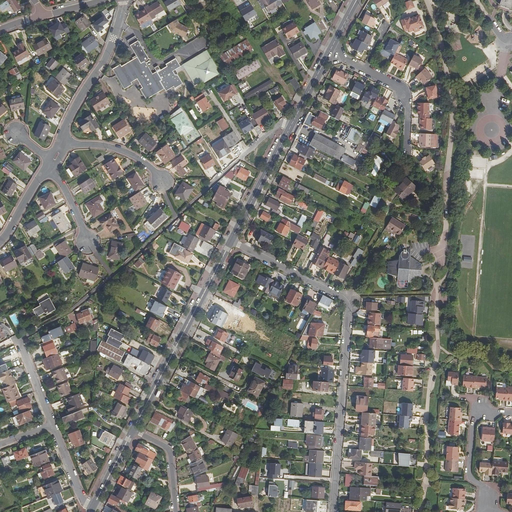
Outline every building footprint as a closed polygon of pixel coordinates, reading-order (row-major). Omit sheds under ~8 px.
[(10,6),(15,13),(21,9),(15,0),(8,0),(7,1),(0,5),(0,7),(2,11),(10,6)] [(181,4),(178,0),(169,0),(164,3),(169,11),(181,4)] [(260,0),(261,0),(257,2),(260,7),(263,5),(268,13),(276,7),(271,0),(270,1),(268,0),(260,0)] [(317,0),(306,0),(312,9),(320,4),(317,0)] [(377,8),(388,2),(387,0),(375,0),(373,1),(377,8)] [(411,0),(404,3),(407,10),(414,7),(411,0)] [(511,0),(502,0),(501,5),(503,5),(502,7),(507,9),(508,7),(510,8),(511,2),(511,0)] [(145,11),(151,20),(155,17),(154,16),(157,14),(163,10),(158,1),(149,7),(148,5),(143,8),(145,11)] [(244,21),(256,14),(250,4),(238,11),(244,21)] [(151,20),(145,11),(135,17),(141,26),(151,20)] [(409,16),(401,19),(403,25),(405,30),(407,33),(411,32),(411,34),(416,32),(416,31),(424,29),(419,14),(412,17),(413,19),(411,19),(410,17),(409,18),(409,16)] [(75,22),(82,32),(91,25),(83,15),(75,22)] [(366,15),(362,24),(373,29),(375,25),(373,25),(375,20),(366,15)] [(52,37),(64,32),(65,34),(69,32),(61,16),(54,19),(56,23),(47,27),(52,37)] [(179,24),(176,19),(171,23),(168,24),(170,28),(169,28),(171,32),(175,34),(175,33),(183,37),(188,28),(184,26),(183,27),(181,26),(181,25),(179,24)] [(300,32),(294,22),(282,29),(288,39),(300,32)] [(318,37),(317,35),(321,33),(315,22),(302,28),(309,41),(318,37)] [(362,34),(358,41),(368,46),(369,47),(371,42),(370,42),(372,37),(366,34),(367,32),(363,31),(362,34)] [(92,36),(81,44),(87,53),(98,45),(92,36)] [(166,92),(173,87),(175,89),(183,84),(178,76),(177,76),(175,76),(174,75),(172,72),(175,70),(181,67),(176,59),(165,65),(167,67),(160,70),(158,66),(154,68),(156,72),(152,74),(148,67),(152,65),(135,36),(127,41),(137,57),(121,67),(120,65),(112,70),(124,89),(132,84),(131,83),(137,79),(142,89),(140,90),(146,100),(164,89),(166,92)] [(46,38),(33,46),(39,55),(51,48),(46,38)] [(246,40),(220,56),(227,67),(253,51),(246,40)] [(277,40),(261,48),(268,59),(278,54),(279,57),(285,54),(277,40)] [(368,46),(358,41),(356,40),(351,49),(361,55),(364,50),(365,49),(366,49),(368,46)] [(395,54),(400,45),(390,40),(388,44),(389,45),(388,48),(387,47),(385,51),(394,56),(395,54)] [(301,42),(290,49),(296,59),(307,52),(301,42)] [(29,55),(23,43),(17,46),(19,49),(12,53),(17,62),(29,55)] [(205,51),(182,64),(194,87),(218,74),(205,51)] [(82,53),(73,60),(81,70),(89,63),(82,53)] [(395,54),(394,56),(390,63),(397,67),(403,70),(408,61),(395,54)] [(423,61),(414,56),(408,67),(412,68),(413,68),(418,70),(423,61)] [(52,71),(58,63),(52,58),(46,66),(52,71)] [(246,66),(251,73),(260,67),(256,60),(246,66)] [(251,73),(246,66),(234,73),(239,80),(251,73)] [(22,77),(16,67),(10,72),(16,82),(22,77)] [(63,69),(56,78),(64,85),(72,76),(63,69)] [(424,69),(416,77),(418,80),(420,79),(421,81),(425,85),(432,78),(424,69)] [(343,74),(340,73),(336,71),(332,80),(344,85),(348,76),(343,74)] [(290,81),(297,93),(300,86),(295,78),(290,81)] [(246,79),(238,83),(244,93),(251,88),(246,79)] [(259,87),(262,92),(273,85),(270,80),(259,87)] [(53,81),(46,89),(57,98),(64,89),(53,81)] [(357,83),(357,82),(352,92),(353,92),(359,96),(360,96),(364,89),(365,86),(362,84),(361,85),(357,83)] [(230,86),(219,93),(224,101),(228,99),(228,100),(232,97),(235,94),(230,86)] [(329,91),(324,100),(336,106),(337,102),(336,101),(340,92),(329,86),(328,90),(329,91)] [(438,97),(436,86),(426,88),(428,99),(438,97)] [(262,92),(259,87),(245,95),(248,101),(262,92)] [(377,97),(380,92),(373,88),(371,92),(371,94),(368,94),(367,94),(365,93),(361,101),(367,104),(370,99),(371,99),(373,98),(376,100),(377,97)] [(278,100),(274,102),(279,110),(284,107),(283,105),(287,103),(283,97),(281,97),(277,91),(274,93),(278,100)] [(357,100),(359,96),(353,92),(352,92),(351,93),(350,96),(357,100)] [(103,93),(90,101),(96,111),(109,102),(103,93)] [(205,97),(203,94),(201,96),(201,95),(195,98),(203,111),(211,107),(206,97),(205,97)] [(23,97),(9,100),(11,111),(25,108),(23,97)] [(376,100),(374,103),(372,107),(379,110),(383,113),(386,107),(389,102),(384,99),(383,100),(377,97),(376,100)] [(50,101),(42,112),(51,119),(59,107),(50,101)] [(429,104),(418,104),(418,110),(418,115),(420,115),(429,115),(429,104)] [(343,109),(337,106),(331,117),(338,121),(344,110),(343,109)] [(391,125),(392,122),(395,116),(389,113),(391,110),(386,107),(383,113),(382,115),(380,119),(388,123),(391,125)] [(179,108),(167,117),(181,136),(193,127),(179,108)] [(264,108),(252,116),(258,126),(261,124),(261,123),(270,117),(264,108)] [(329,116),(322,113),(319,118),(320,119),(319,120),(315,118),(311,126),(320,130),(321,128),(322,128),(323,126),(322,126),(324,122),(325,123),(329,116)] [(91,115),(79,123),(83,130),(89,126),(92,131),(98,126),(91,115)] [(223,118),(216,122),(222,131),(228,127),(223,118)] [(254,128),(249,119),(238,125),(244,134),(254,128)] [(431,119),(429,119),(420,119),(420,124),(421,124),(421,130),(431,131),(431,119)] [(123,120),(113,127),(121,138),(130,131),(123,120)] [(44,140),(50,127),(40,122),(34,135),(44,140)] [(398,131),(398,129),(398,125),(392,122),(391,125),(390,127),(387,132),(396,137),(396,136),(399,132),(398,131)] [(351,128),(345,139),(355,144),(361,133),(351,128)] [(236,144),(239,142),(233,132),(223,138),(224,140),(212,148),(220,160),(227,156),(226,154),(231,151),(229,149),(236,144)] [(145,134),(138,142),(149,151),(156,143),(145,134)] [(431,148),(432,135),(420,134),(419,139),(420,139),(420,146),(422,147),(431,148)] [(315,135),(309,148),(315,151),(316,148),(352,166),(355,161),(343,155),(346,150),(315,135)] [(156,152),(165,164),(175,157),(166,144),(156,152)] [(303,146),(298,157),(309,162),(314,152),(303,146)] [(20,153),(12,162),(24,171),(31,162),(20,153)] [(209,155),(200,160),(205,170),(215,164),(209,155)] [(181,156),(171,163),(181,177),(186,173),(182,167),(187,164),(181,156)] [(305,161),(294,156),(289,165),(300,171),(305,161)] [(429,156),(419,163),(424,171),(434,164),(429,156)] [(68,168),(73,175),(74,177),(86,169),(79,157),(71,162),(72,164),(68,167),(68,168)] [(383,160),(376,157),(372,165),(373,165),(372,168),(374,169),(372,174),(375,175),(383,160)] [(114,159),(104,166),(113,180),(123,173),(114,159)] [(10,172),(14,168),(8,162),(4,167),(10,172)] [(3,167),(1,170),(7,175),(9,173),(3,167)] [(237,175),(236,176),(245,181),(250,173),(241,168),(239,171),(237,169),(234,174),(237,175)] [(301,174),(296,171),(292,179),(300,183),(302,178),(300,177),(301,174)] [(135,173),(127,178),(133,187),(136,191),(144,186),(135,173)] [(286,178),(283,177),(278,186),(286,190),(291,181),(286,178)] [(416,188),(406,178),(394,191),(404,201),(416,188)] [(90,179),(79,186),(85,194),(96,187),(90,179)] [(17,185),(9,180),(8,182),(4,181),(0,188),(3,190),(2,192),(10,197),(17,185)] [(350,184),(345,181),(339,192),(344,194),(350,184)] [(193,189),(183,183),(175,195),(185,201),(193,189)] [(306,188),(297,184),(294,188),(303,193),(306,188)] [(220,186),(217,193),(228,199),(231,194),(224,190),(224,189),(220,186)] [(284,192),(279,189),(275,198),(290,205),(294,197),(284,192)] [(140,192),(129,199),(136,210),(147,203),(140,192)] [(50,193),(39,198),(45,210),(56,205),(50,193)] [(228,199),(217,193),(213,200),(217,203),(216,205),(223,209),(228,199)] [(374,196),(369,205),(375,208),(380,198),(374,195),(374,196)] [(96,198),(86,205),(94,217),(104,211),(96,198)] [(277,210),(280,204),(270,198),(266,206),(273,209),(271,213),(278,216),(280,212),(277,210)] [(300,202),(298,206),(305,209),(307,205),(308,204),(301,200),(298,199),(297,201),(300,202)] [(193,206),(188,216),(191,217),(191,216),(194,218),(197,214),(195,213),(198,207),(194,205),(194,206),(193,206)] [(155,228),(166,217),(160,210),(148,221),(155,228)] [(324,212),(321,210),(318,216),(315,222),(318,223),(324,212)] [(61,212),(52,218),(61,233),(71,228),(61,212)] [(270,216),(263,212),(260,218),(267,222),(270,216)] [(318,223),(315,228),(320,231),(328,214),(324,212),(318,223)] [(36,217),(38,221),(45,217),(42,213),(36,217)] [(110,213),(98,221),(102,228),(106,226),(110,232),(118,227),(110,213)] [(360,216),(354,227),(357,229),(363,218),(360,216)] [(385,229),(389,232),(390,230),(395,233),(399,236),(405,226),(392,218),(385,229)] [(34,220),(24,227),(30,237),(40,230),(34,220)] [(297,226),(285,220),(283,224),(280,223),(276,232),(285,237),(289,229),(298,234),(301,228),(300,228),(297,226)] [(212,222),(209,228),(215,231),(216,231),(219,226),(212,222)] [(181,223),(178,229),(186,233),(188,229),(185,228),(186,225),(181,223)] [(210,241),(215,231),(209,228),(205,225),(199,236),(204,239),(203,240),(206,242),(207,240),(210,241)] [(260,231),(255,241),(260,243),(260,241),(268,245),(272,237),(260,231)] [(313,233),(310,239),(313,241),(310,247),(315,250),(319,243),(317,242),(320,237),(313,233)] [(190,235),(183,248),(192,252),(198,239),(190,235)] [(304,250),(308,242),(303,239),(297,236),(293,244),(292,246),(296,248),(297,247),(300,248),(304,250)] [(66,256),(72,252),(64,241),(55,247),(62,259),(66,256)] [(122,244),(112,242),(108,258),(119,260),(122,244)] [(213,247),(204,242),(201,248),(210,252),(213,247)] [(29,246),(34,254),(37,252),(33,244),(29,246)] [(25,246),(14,252),(20,263),(31,257),(25,246)] [(315,257),(314,257),(311,263),(312,263),(318,266),(318,265),(323,267),(326,260),(320,257),(324,250),(321,248),(315,257)] [(354,267),(363,252),(358,249),(353,257),(354,259),(350,265),(354,267)] [(44,256),(41,250),(37,252),(34,254),(38,260),(44,256)] [(175,257),(188,264),(192,255),(184,250),(182,253),(178,251),(175,257)] [(330,253),(324,250),(320,257),(326,260),(330,253)] [(394,278),(396,279),(396,288),(407,289),(407,282),(419,275),(420,274),(417,272),(418,269),(420,267),(420,265),(408,259),(409,256),(409,255),(408,253),(407,253),(406,252),(406,250),(404,250),(404,252),(403,252),(402,252),(402,253),(401,254),(401,257),(398,258),(398,259),(389,261),(385,262),(384,274),(387,275),(394,278)] [(0,262),(5,272),(17,266),(11,255),(0,261),(0,262)] [(62,259),(58,262),(66,274),(74,268),(66,256),(62,259)] [(332,259),(328,257),(323,268),(329,271),(328,272),(333,275),(334,274),(340,263),(332,259)] [(137,268),(142,262),(139,259),(133,264),(137,268)] [(249,267),(238,261),(231,274),(243,279),(249,267)] [(98,269),(83,263),(79,276),(94,281),(98,269)] [(349,268),(340,263),(334,274),(343,279),(349,268)] [(166,273),(178,279),(179,280),(181,275),(169,269),(166,273)] [(173,289),(178,279),(166,273),(164,272),(162,272),(159,279),(160,281),(162,282),(161,283),(173,289)] [(269,292),(274,282),(266,278),(265,279),(259,276),(256,283),(266,287),(263,292),(267,294),(269,292)] [(239,286),(229,281),(224,292),(234,298),(239,286)] [(283,287),(274,282),(269,292),(279,297),(283,287)] [(172,293),(163,288),(157,298),(166,303),(172,293)] [(302,296),(291,291),(286,301),(296,306),(302,296)] [(55,309),(46,293),(36,298),(40,305),(33,309),(37,317),(44,313),(45,314),(47,313),(47,314),(55,309)] [(333,301),(323,296),(319,303),(329,308),(333,301)] [(313,315),(318,306),(307,300),(301,312),(307,315),(308,312),(313,315)] [(411,301),(410,314),(421,315),(422,315),(422,311),(423,308),(424,308),(424,302),(411,301)] [(365,311),(376,311),(376,303),(366,302),(366,306),(365,311)] [(166,309),(156,304),(152,313),(161,318),(166,309)] [(78,323),(94,318),(90,307),(74,313),(78,323)] [(243,314),(233,310),(232,312),(224,308),(221,315),(246,327),(250,317),(243,314)] [(368,319),(368,325),(379,326),(380,314),(370,313),(370,319),(368,319)] [(410,314),(408,314),(407,324),(421,326),(422,321),(420,321),(421,315),(410,314)] [(14,324),(18,322),(14,315),(10,317),(14,324)] [(151,317),(146,326),(154,331),(159,322),(151,317)] [(222,317),(218,327),(231,332),(235,322),(222,317)] [(297,329),(302,330),(305,320),(300,318),(297,329)] [(64,327),(67,332),(77,328),(74,322),(64,327)] [(311,337),(322,338),(325,325),(308,324),(302,336),(311,337)] [(244,336),(247,330),(238,326),(235,331),(244,336)] [(368,326),(367,337),(372,337),(373,332),(379,333),(380,327),(368,326)] [(43,337),(45,342),(64,335),(60,327),(49,332),(49,334),(43,337)] [(228,335),(219,330),(215,338),(224,343),(228,335)] [(151,334),(147,342),(156,347),(161,339),(151,334)] [(302,336),(300,340),(308,341),(307,345),(312,345),(310,352),(316,352),(317,340),(313,339),(312,341),(311,340),(311,337),(302,336)] [(391,340),(370,338),(369,348),(390,350),(391,340)] [(222,343),(214,339),(209,350),(212,351),(216,354),(222,343)] [(121,351),(102,341),(97,350),(119,362),(125,353),(121,351)] [(42,347),(47,357),(52,355),(48,345),(42,347)] [(129,355),(149,365),(155,354),(146,349),(143,354),(129,346),(125,353),(129,355)] [(363,359),(362,363),(372,364),(374,364),(375,351),(374,351),(363,350),(363,355),(364,355),(364,358),(363,359)] [(216,354),(212,351),(206,363),(207,364),(206,367),(214,371),(222,356),(216,354)] [(47,357),(43,359),(47,370),(63,364),(58,353),(52,355),(47,357)] [(153,367),(149,365),(129,355),(123,365),(128,367),(131,362),(138,366),(136,371),(145,376),(145,375),(148,376),(153,367)] [(413,356),(401,355),(400,365),(412,366),(413,356)] [(332,357),(324,357),(324,365),(332,366),(332,360),(332,357)] [(271,371),(254,363),(250,372),(267,380),(271,371)] [(356,375),(371,376),(372,364),(362,363),(361,368),(361,371),(356,371),(356,375)] [(105,372),(107,373),(110,375),(117,380),(123,370),(114,365),(111,369),(108,367),(105,372)] [(297,380),(297,365),(288,365),(287,373),(284,373),(284,379),(297,380)] [(413,367),(398,366),(398,375),(412,376),(413,367)] [(54,375),(55,377),(57,383),(67,379),(63,368),(52,372),(53,376),(54,375)] [(13,378),(10,370),(0,373),(0,376),(1,380),(3,380),(4,383),(6,383),(8,386),(14,384),(15,384),(16,383),(15,379),(14,380),(13,378)] [(322,370),(321,382),(328,383),(333,383),(333,379),(331,379),(332,371),(322,370)] [(241,376),(233,371),(229,378),(238,382),(241,376)] [(208,382),(210,378),(200,374),(196,382),(200,384),(202,380),(208,382)] [(459,388),(460,376),(449,375),(448,382),(452,382),(452,388),(459,388)] [(264,383),(255,378),(247,393),(257,398),(264,383)] [(475,380),(475,379),(463,378),(462,388),(469,389),(469,390),(474,391),(475,380)] [(364,388),(372,389),(373,380),(365,379),(364,388)] [(412,392),(413,380),(403,379),(402,391),(412,392)] [(293,381),(284,380),(283,388),(292,389),(293,381)] [(487,381),(475,380),(474,391),(479,391),(479,390),(486,391),(487,381)] [(277,385),(273,392),(281,393),(282,381),(279,381),(277,385)] [(67,382),(58,385),(61,393),(60,394),(62,397),(72,393),(67,382)] [(328,392),(328,383),(321,382),(314,382),(313,391),(328,392)] [(200,387),(191,383),(189,387),(184,385),(180,392),(192,398),(194,399),(196,395),(200,387)] [(2,389),(4,395),(6,394),(9,402),(10,402),(16,400),(20,398),(18,391),(16,392),(14,384),(8,386),(2,389)] [(120,384),(114,396),(127,403),(130,397),(127,396),(128,393),(130,389),(124,386),(120,384)] [(94,387),(94,395),(99,398),(103,391),(94,387)] [(180,392),(173,388),(171,391),(178,394),(175,400),(182,404),(183,402),(189,405),(192,398),(180,392)] [(507,403),(508,391),(497,390),(496,400),(503,401),(503,403),(507,403)] [(79,394),(67,398),(70,405),(68,406),(70,411),(83,406),(79,394)] [(28,397),(17,402),(17,404),(20,411),(32,407),(28,397)] [(357,398),(356,412),(363,413),(367,413),(368,398),(364,398),(364,399),(357,398)] [(118,403),(111,414),(121,419),(127,408),(118,403)] [(238,407),(231,403),(227,410),(235,414),(238,407)] [(292,403),(291,417),(302,418),(303,404),(292,403)] [(188,424),(194,412),(181,406),(178,414),(180,415),(178,419),(188,424)] [(67,415),(62,417),(64,423),(74,419),(74,421),(84,417),(83,414),(89,412),(87,407),(69,414),(67,415)] [(450,409),(450,422),(461,423),(462,418),(460,418),(460,410),(450,409)] [(30,410),(15,416),(19,425),(33,419),(30,410)] [(172,421),(156,413),(151,422),(168,430),(172,421)] [(363,426),(375,426),(376,414),(372,414),(367,413),(363,413),(362,418),(362,426),(363,426)] [(397,428),(409,429),(409,416),(398,416),(397,428)] [(461,427),(461,423),(450,422),(449,436),(458,436),(459,427),(461,427)] [(363,426),(362,426),(356,425),(355,432),(361,432),(361,437),(367,437),(367,435),(374,436),(375,426),(363,426)] [(511,436),(511,427),(510,427),(510,426),(504,425),(503,436),(511,436)] [(84,444),(78,430),(69,434),(72,442),(73,441),(74,443),(76,447),(84,444)] [(109,445),(113,434),(101,430),(97,441),(109,445)] [(237,435),(228,430),(221,442),(231,447),(237,435)] [(495,445),(496,431),(489,431),(489,432),(483,432),(482,444),(495,445)] [(197,448),(190,436),(181,441),(187,453),(196,448),(197,448)] [(313,450),(320,451),(321,437),(310,436),(310,441),(314,441),(313,450)] [(360,438),(359,450),(361,451),(371,451),(371,446),(372,439),(360,438)] [(138,444),(135,451),(140,453),(147,457),(149,452),(144,449),(145,447),(138,444)] [(14,452),(17,461),(28,456),(25,448),(14,452)] [(196,448),(187,453),(190,459),(187,461),(189,465),(190,465),(202,460),(196,448)] [(45,450),(30,456),(35,466),(49,461),(45,450)] [(323,464),(324,451),(320,451),(313,450),(310,450),(309,463),(323,464)] [(361,451),(359,450),(352,450),(351,454),(349,454),(348,459),(360,460),(361,451)] [(448,450),(447,462),(458,463),(459,459),(457,459),(458,450),(448,450)] [(141,465),(139,468),(142,469),(147,472),(153,461),(149,458),(147,457),(140,453),(136,462),(141,465)] [(409,467),(409,454),(397,454),(397,467),(409,467)] [(91,459),(82,465),(88,474),(97,468),(91,459)] [(195,477),(206,472),(202,460),(190,465),(195,477)] [(458,463),(447,462),(446,474),(457,475),(458,463)] [(279,479),(279,464),(267,463),(266,478),(279,479)] [(371,477),(372,464),(355,463),(355,469),(356,470),(359,470),(359,476),(364,476),(371,477)] [(50,464),(43,467),(45,471),(41,473),(43,479),(54,475),(50,464)] [(509,465),(493,464),(493,466),(493,477),(499,477),(499,474),(509,475),(509,465)] [(128,475),(137,480),(142,469),(139,468),(134,465),(128,475)] [(493,477),(493,466),(481,465),(480,474),(486,474),(486,477),(493,477)] [(249,470),(242,467),(235,485),(241,487),(244,480),(245,480),(249,470)] [(258,497),(260,470),(257,470),(255,486),(250,486),(249,493),(255,494),(255,497),(258,497)] [(205,475),(201,476),(201,479),(197,480),(199,492),(219,488),(218,484),(209,486),(208,478),(206,478),(205,475)] [(353,475),(346,475),(345,487),(351,487),(352,487),(353,475)] [(128,480),(121,476),(117,483),(128,488),(130,483),(127,481),(128,480)] [(371,477),(364,476),(364,485),(377,486),(378,481),(381,481),(381,477),(371,477)] [(43,486),(48,497),(60,493),(63,491),(58,480),(43,486)] [(274,486),(274,482),(267,482),(267,497),(277,497),(277,486),(274,486)] [(133,492),(122,486),(116,497),(119,499),(127,503),(133,492)] [(351,487),(350,500),(366,501),(366,496),(370,496),(370,489),(352,487),(351,487)] [(324,488),(313,488),(312,498),(324,498),(324,488)] [(454,491),(453,500),(465,502),(465,492),(454,491)] [(151,492),(147,499),(144,504),(156,509),(160,502),(159,501),(161,497),(151,492)] [(63,501),(60,493),(48,497),(47,497),(48,499),(53,497),(56,504),(63,501)] [(119,499),(116,497),(111,494),(107,502),(112,505),(113,503),(117,504),(119,499)] [(251,497),(240,499),(239,509),(253,507),(251,497)] [(466,507),(466,502),(465,502),(453,500),(451,500),(450,511),(461,511),(463,511),(464,507),(466,507)] [(361,503),(346,502),(345,508),(351,509),(351,510),(360,511),(361,503)] [(400,511),(400,503),(383,503),(383,511),(400,511)]
